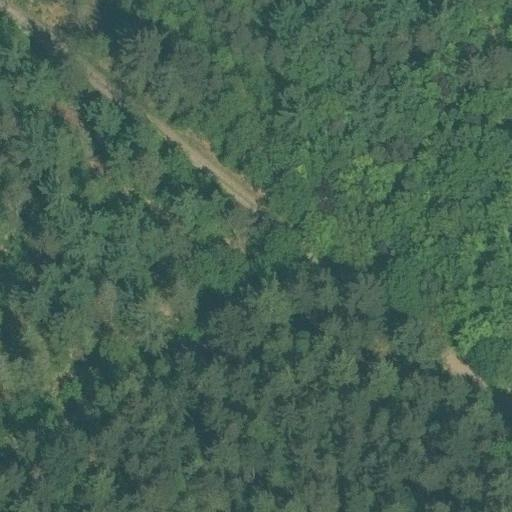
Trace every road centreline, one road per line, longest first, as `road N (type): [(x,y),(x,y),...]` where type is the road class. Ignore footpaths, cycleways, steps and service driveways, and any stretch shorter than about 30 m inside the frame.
road 1 (track): [(0,14),(330,270)]
road 2 (track): [(327,268),(0,464)]
road 3 (unknown): [(233,329),(181,237),(108,188),(79,126),(0,72)]
road 4 (unknown): [(233,329),(266,345),(337,347),(398,437),(462,488),(511,500)]
road 5 (track): [(330,270),(511,411)]
